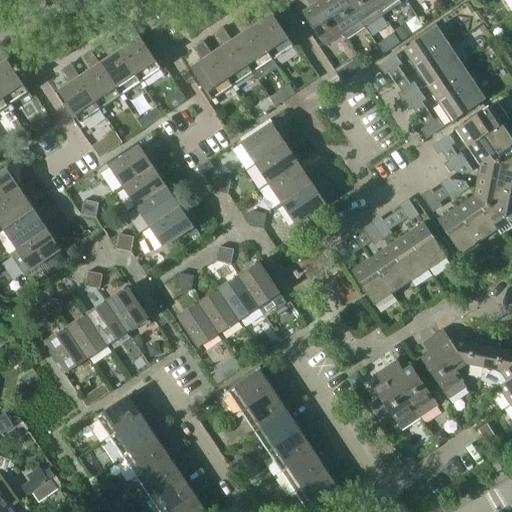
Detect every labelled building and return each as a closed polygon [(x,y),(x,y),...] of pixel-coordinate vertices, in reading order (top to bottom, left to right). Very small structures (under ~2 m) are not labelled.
[(344,41),(346,39),(320,0),(306,0),(313,10),(305,16),(326,46),(341,36),(344,41)] [(364,27),(345,0),(320,0),(346,39),(364,27)] [(345,0),(364,27),(382,15),(372,0),(345,0)] [(372,0),(382,15),(401,3),(399,0),(372,0)] [(252,28),(276,64),(278,63),(275,58),(293,46),(263,1),(257,5),(266,19),(252,28)] [(468,4),(459,9),(462,14),(468,15),(473,12),(468,4)] [(413,13),(402,21),(410,31),(420,24),(413,13)] [(276,64),(252,28),(243,15),(237,19),(246,32),(232,41),(232,42),(253,73),(258,80),(278,67),(276,64)] [(120,51),(140,83),(144,88),(146,86),(143,81),(161,69),(131,24),(124,29),(133,42),(120,51)] [(415,69),(450,45),(437,27),(402,50),(415,69)] [(212,55),(233,86),(232,86),(236,91),(239,89),(235,84),(252,73),(253,73),(232,42),(232,41),(223,28),(217,32),(226,46),(212,55)] [(395,33),(388,37),(393,45),(400,41),(395,33)] [(100,64),(100,65),(120,96),(121,97),(124,101),(126,99),(125,97),(123,94),(140,83),(120,51),(111,38),(104,42),(113,56),(100,64)] [(205,59),(191,68),(210,97),(216,105),(218,103),(215,98),(217,97),(232,86),(233,86),(212,55),(203,41),(196,46),(205,59)] [(427,87),(462,64),(450,45),(415,69),(427,87)] [(377,46),(367,53),(372,62),(383,54),(377,46)] [(0,94),(7,106),(11,111),(14,109),(11,104),(28,92),(0,48),(0,64),(0,65),(0,94)] [(100,65),(100,64),(91,51),(85,55),(94,69),(80,78),(100,109),(104,114),(106,112),(103,107),(120,96),(100,65)] [(100,109),(80,78),(71,64),(64,69),(73,82),(59,91),(83,128),(86,126),(83,121),(100,109)] [(438,105),(474,81),(462,64),(427,87),(438,105)] [(343,65),(335,71),(343,82),(351,76),(343,65)] [(398,66),(389,73),(395,82),(404,76),(398,66)] [(404,76),(395,82),(400,91),(401,91),(410,85),(404,76)] [(474,81),(438,105),(450,123),(486,99),(474,81)] [(422,102),(412,109),(413,109),(419,118),(428,111),(422,102)] [(467,148),(503,125),(502,125),(508,121),(496,102),(455,130),(467,148)] [(428,111),(419,118),(425,127),(434,121),(428,111)] [(254,164),(287,142),(285,143),(283,139),(285,138),(274,122),(272,123),(241,143),(254,164)] [(478,167),(510,147),(510,146),(511,144),(511,139),(503,125),(467,148),(479,165),(478,167)] [(104,139),(92,147),(99,157),(111,149),(104,139)] [(268,184),(300,162),(298,163),(296,159),(298,158),(287,142),(254,164),(268,184)] [(109,166),(122,187),(153,166),(151,162),(152,161),(142,145),(109,166)] [(441,152),(447,161),(457,155),(451,146),(441,152)] [(511,183),(511,149),(510,147),(478,167),(477,172),(483,173),(482,181),(511,187),(511,183)] [(208,161),(199,167),(203,174),(213,167),(208,161)] [(453,170),(455,172),(466,174),(472,170),(466,161),(453,170)] [(281,204),(314,182),(313,182),(312,183),(309,179),(311,178),(300,162),(268,184),(281,204)] [(135,207),(168,185),(166,186),(164,182),(166,181),(155,165),(153,166),(122,187),(135,207)] [(0,203),(23,188),(22,188),(20,189),(18,186),(20,184),(9,168),(7,169),(0,173),(0,203)] [(220,193),(223,178),(216,177),(213,192),(220,193)] [(227,195),(231,180),(223,178),(220,193),(227,195)] [(469,188),(465,181),(454,179),(451,181),(460,194),(469,188)] [(505,217),(511,187),(482,181),(480,189),(474,188),(473,193),(494,224),(495,224),(498,229),(497,229),(501,235),(511,228),(505,217)] [(314,182),(281,204),(295,224),(326,204),(323,199),(324,198),(314,182)] [(149,227),(181,205),(179,206),(177,202),(179,201),(168,185),(135,207),(149,227)] [(439,203),(448,196),(442,187),(433,193),(439,203)] [(0,224),(3,230),(36,208),(35,208),(33,209),(31,205),(33,204),(23,188),(0,203),(0,224)] [(501,235),(497,229),(498,229),(495,224),(494,224),(473,193),(472,196),(455,207),(479,242),(497,230),(501,235)] [(88,216),(91,201),(83,200),(80,215),(88,216)] [(95,218),(98,203),(91,201),(88,216),(95,218)] [(181,205),(149,227),(162,247),(193,227),(190,222),(192,221),(181,205)] [(460,254),(479,242),(455,207),(437,219),(460,254)] [(16,250),(49,228),(47,229),(44,225),(46,224),(36,208),(3,230),(16,250)] [(391,214),(398,224),(407,218),(401,208),(391,214)] [(255,227),(258,212),(251,211),(248,226),(255,227)] [(263,229),(266,214),(258,212),(255,227),(263,229)] [(389,230),(398,224),(391,214),(383,220),(389,230)] [(405,234),(428,269),(446,257),(423,222),(405,234)] [(49,228),(16,250),(30,270),(61,250),(58,245),(60,244),(49,228)] [(355,238),(362,248),(371,242),(365,232),(355,238)] [(123,250),(126,236),(119,234),(116,249),(123,250)] [(410,281),(428,269),(405,234),(387,246),(410,281)] [(131,252),(134,237),(126,236),(123,250),(131,252)] [(353,254),(362,248),(355,238),(347,244),(353,254)] [(232,257),(234,249),(219,246),(217,254),(232,257)] [(392,293),(410,281),(387,246),(369,258),(392,293)] [(231,264),(232,257),(217,254),(215,261),(231,264)] [(369,258),(351,270),(374,305),(392,293),(369,258)] [(253,264),(237,275),(238,277),(259,308),(263,315),(284,301),(279,294),(259,263),(254,266),(253,264)] [(101,282),(102,274),(87,271),(86,279),(101,282)] [(192,284),(194,276),(179,273),(177,280),(192,284)] [(239,321),(259,308),(238,277),(234,279),(233,277),(217,288),(239,321)] [(99,289),(101,282),(86,279),(84,286),(99,289)] [(191,291),(192,284),(177,280),(176,288),(191,291)] [(106,300),(127,332),(148,319),(128,288),(123,291),(122,289),(106,300)] [(219,334),(239,321),(217,288),(218,290),(214,293),(213,291),(197,301),(219,334)] [(61,308),(62,301),(47,298),(46,305),(61,308)] [(107,346),(127,332),(106,300),(107,302),(103,304),(102,302),(86,313),(107,346)] [(198,348),(219,334),(197,301),(198,303),(195,306),(193,304),(177,315),(178,317),(198,348)] [(59,316),(61,308),(46,305),(44,313),(59,316)] [(87,359),(107,346),(86,313),(87,315),(83,317),(82,315),(66,326),(87,359)] [(67,372),(87,359),(66,326),(67,328),(63,331),(62,329),(46,340),(47,342),(67,372)] [(483,368),(489,342),(476,339),(475,344),(450,339),(442,328),(432,335),(456,372),(457,371),(467,365),(483,368)] [(463,380),(457,371),(456,372),(432,335),(421,342),(428,352),(421,358),(448,400),(466,388),(462,381),(463,380)] [(483,368),(481,381),(495,388),(497,387),(511,377),(511,351),(500,349),(500,344),(489,342),(483,368)] [(385,366),(420,417),(438,405),(410,364),(402,370),(395,359),(385,366)] [(379,397),(370,404),(381,421),(391,414),(401,430),(420,417),(385,366),(375,373),(382,383),(374,389),(379,397)] [(217,369),(210,373),(217,384),(224,379),(217,369)] [(272,391),(286,382),(281,376),(268,385),(259,371),(223,395),(224,398),(229,394),(241,412),(272,391)] [(511,377),(497,387),(509,406),(511,403),(511,377)] [(281,405),(272,391),(241,412),(236,415),(238,418),(243,414),(254,432),(255,432),(286,411),(299,402),(295,396),(281,405)] [(141,416),(154,407),(150,401),(136,410),(127,395),(90,419),(92,422),(97,419),(109,436),(109,437),(141,416)] [(295,424),(286,411),(255,432),(254,432),(249,435),(251,438),(256,434),(268,452),(299,431),(312,422),(308,415),(295,424)] [(3,416),(0,417),(0,434),(11,428),(3,416)] [(150,429),(141,416),(109,437),(109,436),(104,440),(106,443),(111,439),(122,457),(123,457),(154,436),(168,427),(163,420),(150,429)] [(308,445),(299,431),(268,452),(263,455),(264,458),(269,454),(281,472),(312,451),(326,442),(321,436),(308,445)] [(438,431),(433,434),(438,444),(447,438),(443,432),(438,431)] [(163,450),(154,436),(123,457),(122,457),(117,460),(119,462),(124,459),(136,476),(136,477),(167,456),(181,447),(176,441),(163,450)] [(321,464),(312,451),(281,472),(276,475),(278,478),(283,474),(294,492),(295,492),(325,471),(326,471),(339,462),(334,456),(321,464)] [(406,451),(400,455),(406,464),(415,459),(411,453),(406,451)] [(176,469),(167,456),(136,477),(136,476),(131,480),(133,483),(138,479),(149,496),(149,497),(181,476),(194,467),(190,460),(176,469)] [(335,484),(326,471),(325,471),(295,492),(294,492),(289,495),(291,498),(296,494),(307,511),(308,511),(352,482),(348,475),(335,484)] [(0,511),(3,511),(11,507),(19,501),(0,474),(0,511)] [(44,474),(30,482),(35,489),(48,480),(44,474)] [(144,500),(139,503),(145,511),(169,511),(194,495),(194,496),(207,487),(203,480),(190,489),(181,476),(149,497),(149,496),(144,500)] [(38,503),(57,490),(50,480),(31,493),(38,503)] [(203,509),(194,496),(194,495),(169,511),(214,511),(221,508),(217,500),(203,509)]
